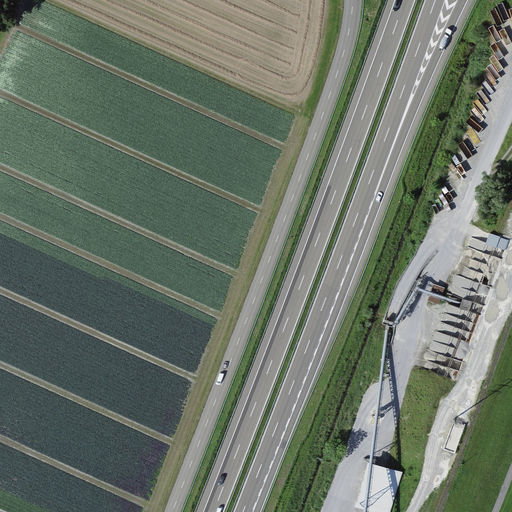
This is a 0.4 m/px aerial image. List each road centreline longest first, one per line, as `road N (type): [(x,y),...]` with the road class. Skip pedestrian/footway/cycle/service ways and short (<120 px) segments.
road 1 (motorway): [(257,511),(408,119),(464,0)]
road 2 (motorway): [(242,511),(435,0)]
road 3 (motorway): [(404,0),(212,511)]
road 4 (tertiary): [(172,511),(337,76),(353,0)]
